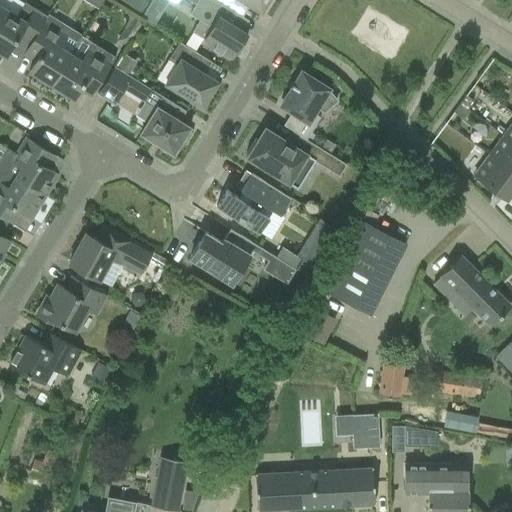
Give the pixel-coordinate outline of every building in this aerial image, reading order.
[(144,0),(131,0),(127,7),(139,14),(147,2),(144,0)] [(204,44),(228,58),(233,57),(233,56),(239,54),(244,47),(242,41),(247,34),(223,18),(229,9),(241,16),(215,0),(167,0),(176,5),(178,0),(187,0),(195,4),(189,14),(210,27),(203,39),(204,44)] [(215,0),(241,16),(241,15),(236,12),(243,1),(261,12),(268,1),(271,3),(272,0),(215,0)] [(4,9),(0,14),(0,53),(5,56),(19,34),(31,42),(42,23),(46,16),(24,2),(16,16),(5,9),(4,9)] [(124,28),(116,40),(125,46),(141,20),(130,13),(128,21),(123,28),(124,28)] [(31,42),(26,48),(38,55),(35,60),(28,71),(37,76),(37,79),(45,85),(49,83),(51,85),(69,55),(76,44),(42,23),(31,42)] [(164,84),(202,107),(217,82),(204,73),(211,62),(179,42),(168,60),(176,65),(164,84)] [(69,55),(51,85),(53,86),(53,89),(62,95),(65,93),(73,99),(83,83),(94,91),(115,57),(99,47),(94,55),(88,51),(81,63),(69,55)] [(124,54),(116,67),(128,74),(136,61),(124,54)] [(114,66),(97,93),(109,100),(118,86),(123,89),(155,109),(140,133),(152,141),(151,142),(160,148),(161,146),(173,153),(180,141),(185,144),(192,132),(188,130),(189,127),(179,121),(185,110),(150,88),(131,77),(125,73),(114,66)] [(301,70),(282,101),(293,108),(290,112),(283,125),(296,133),(306,139),(320,117),(314,113),(318,107),(324,111),(336,100),(328,91),(330,88),(301,70)] [(480,90),(477,96),(482,99),(485,94),(480,90)] [(465,95),(459,104),(467,109),(473,101),(465,95)] [(453,112),(461,118),(467,109),(459,104),(453,112)] [(511,123),(503,136),(511,142),(511,123)] [(255,138),(245,153),(248,155),(247,157),(264,167),(289,184),(299,169),(306,173),(314,160),(339,176),(346,164),(306,139),(296,133),(289,143),(265,128),(257,140),(255,138)] [(489,155),(511,172),(511,142),(503,136),(489,155)] [(6,149),(0,159),(0,168),(44,196),(58,174),(47,168),(43,165),(50,153),(26,138),(15,155),(7,150),(6,149)] [(489,186),(507,199),(507,198),(507,197),(511,190),(511,172),(489,155),(474,175),(477,177),(475,180),(487,189),(489,186)] [(0,216),(8,221),(12,224),(20,212),(30,218),(44,196),(0,168),(0,216)] [(216,206),(258,233),(269,216),(267,215),(271,209),(279,214),(290,197),(251,173),(240,190),(241,190),(237,197),(226,190),(216,206)] [(0,255),(2,252),(9,241),(0,235),(0,233),(8,221),(0,216),(0,255)] [(326,292),(369,314),(405,243),(362,221),(326,292)] [(85,233),(68,263),(99,280),(111,258),(122,264),(141,274),(152,252),(142,246),(133,241),(103,225),(95,239),(85,233)] [(262,269),(286,284),(295,269),(229,228),(221,242),(205,232),(189,257),(207,268),(208,267),(232,282),(252,251),(268,260),(262,269)] [(458,294),(490,326),(510,305),(460,255),(440,275),(440,276),(433,283),(451,301),(458,294)] [(56,321),(74,331),(86,308),(95,313),(105,294),(72,276),(65,288),(57,284),(54,290),(56,291),(52,298),(47,295),(36,315),(54,325),(56,321)] [(281,320),(291,303),(278,296),(268,312),(281,320)] [(305,334),(322,343),(334,319),(317,310),(305,334)] [(8,365),(44,384),(52,368),(66,376),(81,350),(49,332),(42,345),(25,335),(8,365)] [(90,378),(105,386),(114,370),(99,361),(90,378)] [(379,395),(401,397),(401,393),(406,394),(408,378),(403,377),(405,366),(383,363),(379,395)] [(435,370),(432,395),(456,399),(456,395),(470,397),(470,399),(479,400),(482,377),(435,370)] [(354,434),(355,447),(378,445),(377,413),(338,415),(339,435),(354,434)] [(449,416),(446,430),(476,435),(478,421),(449,416)] [(437,446),(437,431),(405,426),(404,426),(403,446),(437,446)] [(51,479),(59,452),(48,449),(45,460),(35,457),(31,474),(51,479)] [(177,511),(186,461),(160,456),(157,473),(151,506),(177,511)] [(405,461),(404,494),(427,494),(427,504),(426,511),(467,511),(468,503),(468,487),(468,462),(453,462),(405,461)] [(255,474),(256,510),(374,504),(372,468),(275,473),(255,474)] [(184,490),(181,509),(191,511),(197,492),(184,490)] [(93,511),(80,509),(79,511),(144,511),(146,504),(134,501),(106,496),(103,511),(93,511)]
